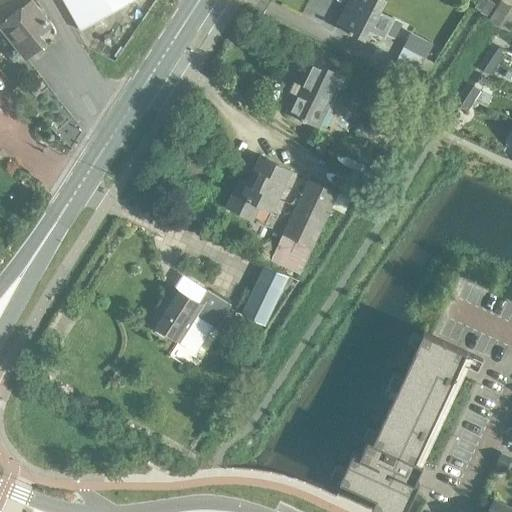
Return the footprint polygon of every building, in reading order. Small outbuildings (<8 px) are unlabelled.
[(63,0),(81,31),(134,0),(63,0)] [(377,10),(382,0),(350,0),(338,25),(362,38),(366,31),(381,39),(384,32),(391,18),(377,10)] [(478,0),(473,7),(486,15),(492,6),(482,0),(478,0)] [(500,0),(491,17),(511,28),(511,26),(511,3),(505,0),(500,0)] [(0,26),(23,56),(39,43),(33,35),(48,23),(31,1),(10,17),(4,8),(0,11),(0,26)] [(410,33),(392,68),(419,83),(433,62),(425,58),(432,45),(410,33)] [(497,49),(490,60),(497,64),(504,54),(497,49)] [(491,75),(497,64),(490,60),(483,70),(491,75)] [(288,111),(318,126),(342,76),(312,61),(288,111)] [(473,86),(466,96),(474,101),(481,90),(473,86)] [(467,112),(474,101),(466,96),(459,107),(467,112)] [(362,119),(351,142),(362,147),(373,125),(362,119)] [(271,211),(290,170),(265,158),(252,185),(239,179),(227,206),(252,218),(258,204),(271,211)] [(336,193),(308,179),(286,227),(283,233),(311,247),(336,193)] [(243,314),(264,324),(281,288),(260,277),(243,314)] [(167,333),(179,341),(195,351),(212,325),(216,327),(231,304),(207,289),(198,303),(175,287),(152,323),(155,325),(156,329),(163,334),(167,333)] [(473,354),(466,351),(423,331),(415,349),(416,349),(402,377),(393,397),(385,414),(373,441),(367,438),(360,455),(353,451),(344,469),(340,479),(339,481),(376,498),(371,508),(380,511),(404,511),(419,482),(415,480),(423,464),(422,464),(468,365),(477,369),(482,359),(473,354)] [(511,458),(500,453),(495,464),(506,469),(511,458)] [(171,466),(151,455),(146,464),(152,467),(158,470),(161,471),(167,475),(172,466),(171,466)] [(511,511),(511,508),(493,500),(487,511),(511,511)]
